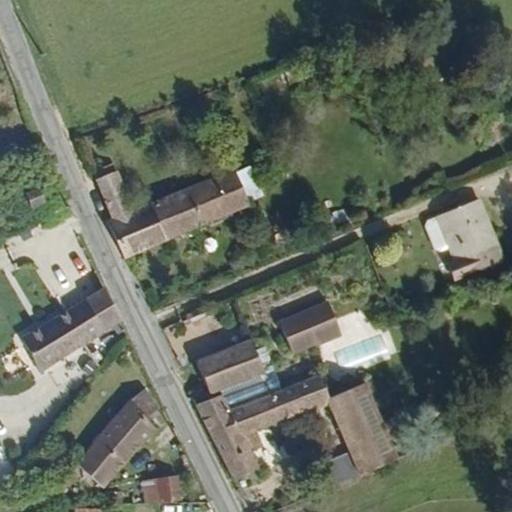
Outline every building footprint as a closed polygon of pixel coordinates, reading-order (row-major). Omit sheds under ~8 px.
[(113,159),(89,169),(108,214),(101,217),(121,254),(245,195),(227,159),(134,202),(113,159)] [(472,193),(416,220),(428,246),(441,240),(447,253),(440,256),(447,273),(496,251),(472,193)] [(289,344),(315,333),(311,321),(334,312),(326,293),(277,313),(289,344)] [(109,339),(91,304),(10,355),(31,389),(89,352),(109,339)] [(315,333),(339,324),(334,312),(311,321),(315,333)] [(218,381),(221,388),(223,387),(228,397),(271,378),(264,363),(247,327),(193,351),(207,385),(218,381)] [(197,399),(236,479),(255,470),(247,451),(240,435),(256,430),(323,397),(326,395),(313,368),(282,382),(272,359),(264,363),(271,378),(228,397),(223,387),(221,388),(197,399)] [(323,397),(355,471),(396,453),(363,379),(326,395),(323,397)] [(111,419),(60,482),(77,498),(81,494),(90,503),(142,442),(135,437),(146,426),(129,402),(111,419)] [(240,435),(247,451),(262,444),(256,430),(240,435)] [(132,493),(132,511),(165,511),(163,491),(132,493)]
